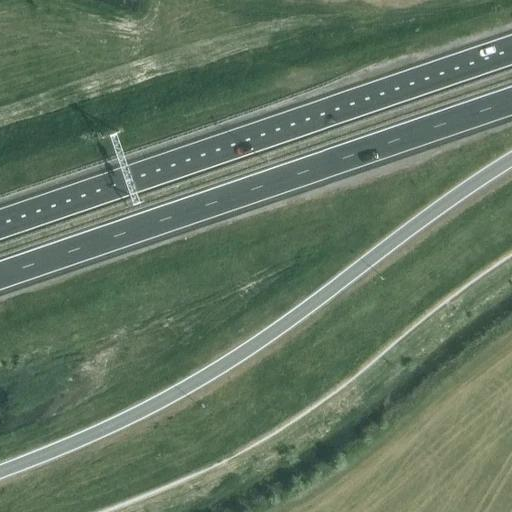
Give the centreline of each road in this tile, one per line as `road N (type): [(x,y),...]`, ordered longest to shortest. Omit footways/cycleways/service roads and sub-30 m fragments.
road 1 (trunk): [(0,474),(221,367),(511,161)]
road 2 (trunk): [(0,279),(511,103)]
road 3 (trunk): [(511,53),(0,228)]
